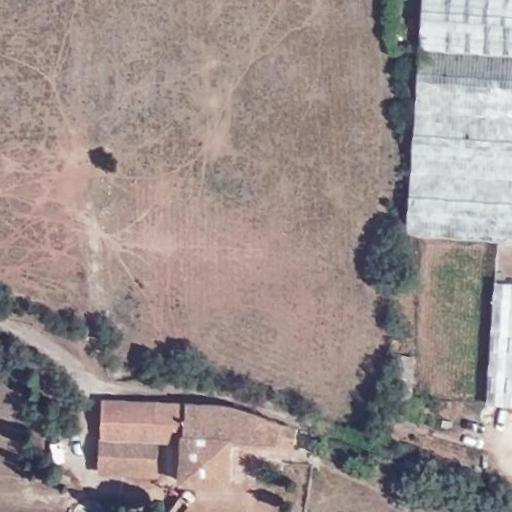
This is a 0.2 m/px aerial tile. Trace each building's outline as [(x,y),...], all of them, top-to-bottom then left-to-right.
[(511,0),(419,0),(416,51),(511,56),(511,0)] [(511,56),(416,51),(405,225),(511,233),(511,56)] [(511,273),(490,272),(482,394),(511,396),(511,273)] [(238,401),(105,395),(104,467),(161,469),(163,438),(189,439),(187,478),(234,481),(235,436),(294,439),(294,422),(238,401)] [(11,506),(32,509),(33,496),(13,494),(11,506)]
